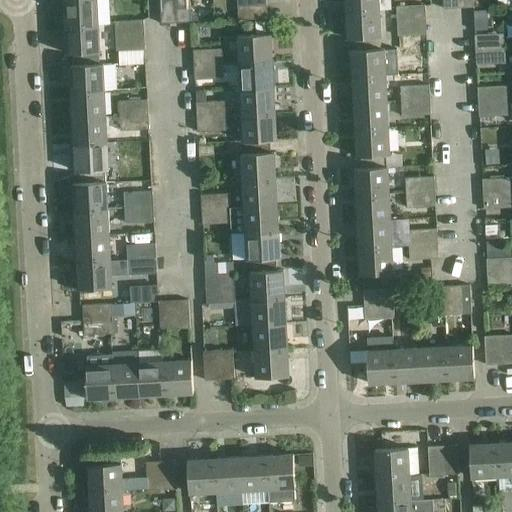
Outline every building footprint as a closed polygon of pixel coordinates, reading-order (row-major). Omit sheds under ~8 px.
[(97,0),(75,0),(64,1),(66,27),(99,25),(97,0)] [(177,22),(175,0),(160,0),(162,23),(177,22)] [(190,0),(175,0),(177,22),(191,21),(190,0)] [(346,0),(347,12),(380,10),(379,0),(346,0)] [(459,8),(458,0),(443,0),(444,9),(459,8)] [(268,18),(267,3),(239,5),(239,20),(268,18)] [(397,7),(397,21),(426,20),(425,5),(397,7)] [(381,37),(380,10),(347,12),(348,38),(355,38),(356,50),(381,49),(381,37)] [(116,36),(145,34),(144,19),(115,21),(116,36)] [(427,34),(426,20),(397,21),(398,36),(427,34)] [(99,25),(66,27),(67,54),(74,53),(75,65),(100,64),(100,53),(101,52),(99,25)] [(476,35),(476,49),(504,48),(504,33),(476,35)] [(146,49),(145,34),(116,36),(117,51),(146,49)] [(271,34),(239,36),(240,63),(273,61),(271,34)] [(195,65),(223,63),(222,48),(194,50),(195,65)] [(505,63),(504,48),(476,49),(477,64),(505,63)] [(385,49),(356,50),(351,50),(353,77),(386,75),(385,49)] [(273,61),(240,63),(241,89),(274,87),(273,61)] [(223,63),(195,65),(195,80),(224,78),(223,63)] [(71,65),(72,92),(105,91),(104,64),(100,64),(75,65),(71,65)] [(388,102),(386,75),(353,77),(354,103),(388,102)] [(401,86),(402,101),(430,100),(430,84),(401,86)] [(479,102),(507,100),(506,86),(478,87),(479,102)] [(274,87),(241,89),(242,115),(276,113),(274,87)] [(105,91),(72,92),(73,118),(107,117),(105,91)] [(120,116),(149,114),(148,99),(119,101),(120,116)] [(197,117),(226,115),(225,100),(196,101),(197,117)] [(431,115),(430,100),(402,101),(402,116),(431,115)] [(508,115),(507,100),(479,102),(480,117),(508,115)] [(389,128),(388,102),(354,103),(356,130),(389,128)] [(276,113),(242,115),(244,141),(245,141),(270,140),(277,140),(276,113)] [(149,114),(120,116),(121,130),(150,128),(149,114)] [(226,115),(197,117),(198,132),(227,130),(226,115)] [(107,117),(73,118),(75,144),(108,143),(107,117)] [(390,155),(389,128),(356,130),(357,156),(361,156),(362,168),(387,167),(386,155),(390,155)] [(270,140),(245,141),(245,154),(241,154),(243,181),(276,179),(275,152),(271,152),(270,140)] [(108,143),(75,144),(76,171),(80,171),(81,183),(107,182),(107,181),(106,181),(106,169),(110,169),(108,143)] [(362,168),(355,169),(356,195),(390,194),(389,167),(387,167),(362,168)] [(407,193),(435,191),(434,176),(406,178),(407,193)] [(483,179),(484,194),(511,192),(511,189),(511,177),(483,179)] [(276,179),(243,181),(244,207),(278,205),(276,179)] [(81,183),(74,183),(75,210),(109,209),(107,182),(81,183)] [(125,207),(154,206),(153,191),(125,192),(125,207)] [(436,206),(435,191),(407,193),(408,207),(436,206)] [(511,192),(484,194),(485,209),(511,207),(511,192)] [(202,209),(231,208),(230,193),(201,194),(202,209)] [(390,194),(356,195),(358,222),(392,220),(390,194)] [(278,205),(244,207),(245,233),(279,231),(278,205)] [(154,206),(125,207),(126,222),(155,221),(154,206)] [(232,222),(231,208),(202,209),(203,224),(232,222)] [(109,209),(75,210),(77,236),(110,235),(109,209)] [(392,220),(358,222),(359,249),(393,247),(392,220)] [(409,245),(438,243),(437,228),(408,230),(409,245)] [(279,231),(245,233),(246,259),(250,259),(277,258),(281,258),(279,231)] [(110,235),(77,236),(78,262),(111,261),(110,235)] [(128,260),(157,258),(156,243),(127,245),(128,260)] [(439,258),(438,243),(409,245),(410,260),(439,258)] [(393,247),(359,249),(361,275),(394,273),(393,247)] [(511,257),(487,259),(488,274),(511,272),(511,257)] [(158,273),(157,258),(128,260),(129,275),(158,273)] [(277,258),(250,259),(252,299),(286,297),(284,270),(277,270),(277,258)] [(111,261),(78,262),(79,289),(113,288),(111,261)] [(430,267),(421,268),(422,278),(431,278),(431,267),(430,267)] [(206,289),(235,287),(234,272),(206,274),(206,289)] [(511,287),(511,272),(488,274),(488,288),(511,287)] [(158,300),(157,283),(131,285),(132,301),(158,300)] [(462,285),(451,286),(453,315),(463,314),(462,285)] [(472,314),(470,285),(462,285),(463,314),(472,314)] [(434,316),(453,315),(451,286),(432,287),(434,316)] [(235,287),(206,289),(207,304),(236,302),(235,287)] [(365,305),(394,304),(393,289),(364,290),(365,305)] [(286,297),(252,299),(254,325),(287,323),(286,297)] [(189,299),(174,300),(176,329),(191,328),(189,299)] [(176,329),(174,300),(159,301),(161,329),(176,329)] [(131,303),(112,304),(113,316),(134,315),(134,302),(131,303)] [(84,320),(113,319),(113,316),(112,304),(83,305),(84,320)] [(394,319),(394,304),(365,305),(365,320),(394,319)] [(114,333),(113,319),(84,320),(84,335),(114,333)] [(287,323),(254,325),(255,351),(288,349),(287,323)] [(511,334),(500,335),(501,364),(511,363),(511,334)] [(501,364),(500,335),(485,336),(486,365),(501,364)] [(473,345),(446,346),(448,379),(475,378),(473,345)] [(448,379),(446,346),(420,347),(422,381),(448,379)] [(422,381),(420,347),(394,349),(396,382),(422,381)] [(288,349),(255,351),(257,378),(290,376),(288,349)] [(396,382),(394,349),(367,350),(369,383),(396,382)] [(233,350),(218,351),(220,379),(235,379),(233,350)] [(220,379),(218,351),(203,351),(205,380),(220,379)] [(165,361),(167,394),(194,393),(192,359),(165,361)] [(141,396),(167,394),(165,361),(139,362),(141,396)] [(115,397),(141,396),(139,362),(113,364),(115,397)] [(115,397),(113,364),(86,365),(88,399),(115,397)] [(499,476),(511,475),(511,442),(497,443),(499,476)] [(472,478),(499,476),(497,443),(470,444),(472,478)] [(458,445),(443,446),(445,475),(460,474),(458,445)] [(430,475),(445,475),(443,446),(428,447),(430,475)] [(375,449),(377,476),(410,474),(408,448),(375,449)] [(267,455),(269,489),(296,487),(294,454),(267,455)] [(243,490),(269,489),(267,455),(241,457),(243,490)] [(217,492),(243,490),(241,457),(215,458),(217,492)] [(217,492),(215,458),(188,460),(190,493),(217,492)] [(162,461),(163,490),(178,489),(176,460),(162,461)] [(163,490),(162,461),(147,462),(149,491),(163,490)] [(88,465),(90,492),(123,490),(122,463),(88,465)] [(378,503),(411,501),(410,474),(377,476),(378,503)] [(124,511),(123,490),(90,492),(90,511),(124,511)] [(411,511),(411,501),(378,503),(378,511),(411,511)]
